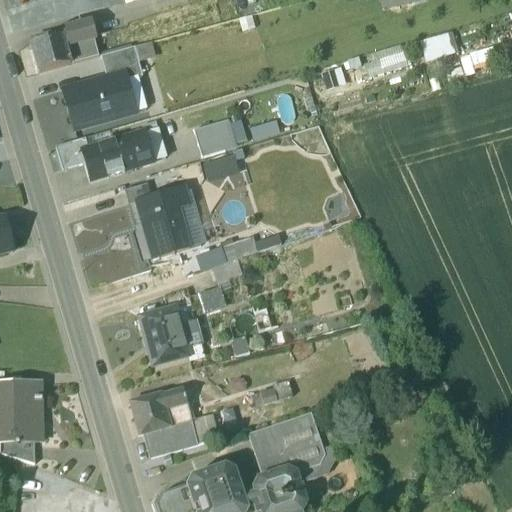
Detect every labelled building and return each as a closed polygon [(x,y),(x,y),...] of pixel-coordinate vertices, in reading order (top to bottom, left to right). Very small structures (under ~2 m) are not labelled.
[(381,0),(382,9),(425,3),(424,0),(381,0)] [(90,25),(65,31),(67,37),(62,39),(70,67),(98,59),(98,56),(90,25)] [(425,63),(455,54),(449,34),(419,43),(425,63)] [(43,44),(31,47),(39,76),(70,67),(62,39),(53,41),(51,36),(41,38),(43,44)] [(407,68),(401,46),(363,57),(369,79),(407,68)] [(134,49),(100,59),(106,82),(124,77),(126,83),(142,78),(134,49)] [(106,82),(63,94),(74,132),(135,115),(126,83),(124,77),(106,82)] [(249,129),(252,142),(280,135),(277,122),(249,129)] [(216,127),(193,133),(202,160),(224,154),(216,127)] [(88,152),(82,154),(85,166),(90,183),(153,164),(144,135),(88,152)] [(85,141),(55,149),(62,172),(85,166),(82,154),(88,152),(85,141)] [(204,162),(207,192),(242,189),(239,158),(204,162)] [(183,190),(135,204),(140,223),(146,221),(158,261),(188,252),(177,212),(189,209),(183,190)] [(0,220),(0,256),(13,253),(4,219),(0,220)] [(250,241),(220,251),(225,266),(236,262),(255,256),(250,241)] [(150,275),(149,261),(122,262),(122,270),(114,271),(114,277),(150,275)] [(225,266),(211,271),(216,285),(241,276),(236,262),(225,266)] [(203,317),(225,310),(217,287),(195,294),(203,317)] [(174,311),(139,320),(152,369),(188,359),(174,311)] [(287,384),(271,389),(273,392),(276,403),(291,399),(287,384)] [(40,386),(0,387),(0,446),(34,445),(41,445),(41,420),(39,420),(39,404),(41,404),(40,401),(39,401),(38,388),(40,388),(40,386)] [(161,397),(129,405),(138,439),(144,438),(170,431),(170,429),(165,412),(186,406),(182,392),(161,398),(161,397)] [(273,392),(247,400),(250,411),(276,403),(273,392)] [(186,406),(165,412),(170,429),(190,423),(186,406)] [(310,416),(247,437),(261,478),(287,470),(297,475),(320,468),(324,458),(310,416)] [(203,420),(190,423),(197,448),(209,444),(203,420)] [(170,431),(144,438),(151,461),(197,448),(190,423),(170,429),(170,431)] [(34,445),(0,446),(0,456),(34,467),(34,445)] [(225,468),(190,479),(186,489),(185,489),(193,511),(247,511),(248,511),(242,494),(235,472),(225,468)] [(159,470),(148,473),(150,478),(160,475),(159,470)] [(261,478),(256,480),(251,490),(257,508),(258,511),(303,511),(307,505),(303,496),(305,495),(302,485),(300,485),(297,475),(287,470),(261,478)] [(186,488),(159,497),(158,499),(159,500),(155,508),(156,511),(193,511),(185,489),(186,489),(186,488)] [(251,490),(242,494),(248,511),(257,508),(251,490)]
